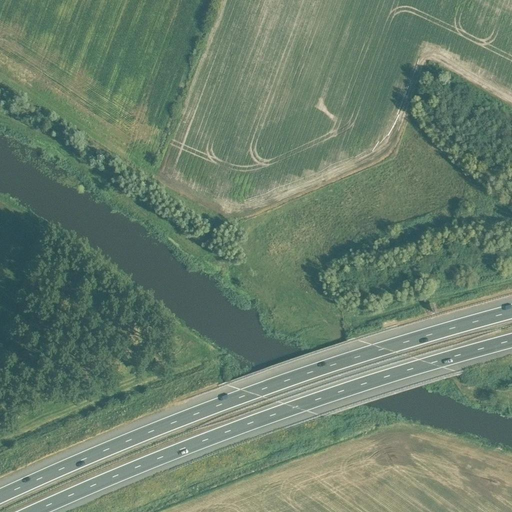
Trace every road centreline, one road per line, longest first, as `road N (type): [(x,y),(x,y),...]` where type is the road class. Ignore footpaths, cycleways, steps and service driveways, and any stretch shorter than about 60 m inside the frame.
road 1 (motorway): [(511,311),(251,392),(0,496)]
road 2 (motorway): [(27,511),(294,406),(511,340)]
